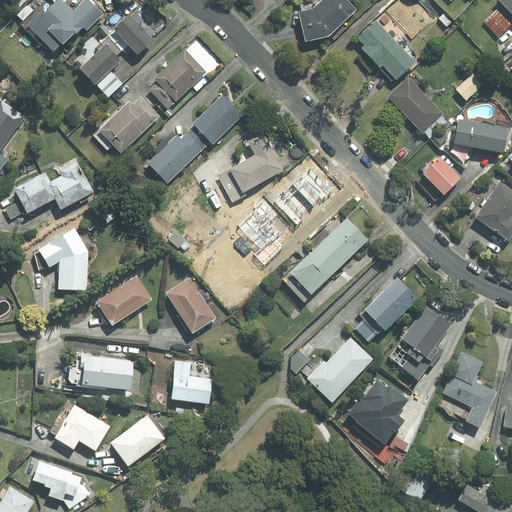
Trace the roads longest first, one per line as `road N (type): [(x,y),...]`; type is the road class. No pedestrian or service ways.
road 1 (residential): [(192,0),(229,28),(452,264),(511,295)]
road 2 (unknown): [(0,338),(68,331),(186,343)]
